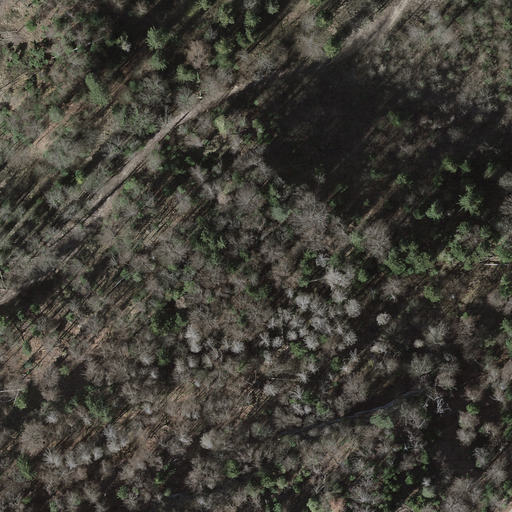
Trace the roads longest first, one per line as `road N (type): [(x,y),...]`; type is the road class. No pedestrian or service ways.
road 1 (track): [(315,66),(243,86),(172,122),(62,260),(0,301)]
road 2 (track): [(402,0),(379,35),(315,66),(332,81),(444,96),(511,119)]
